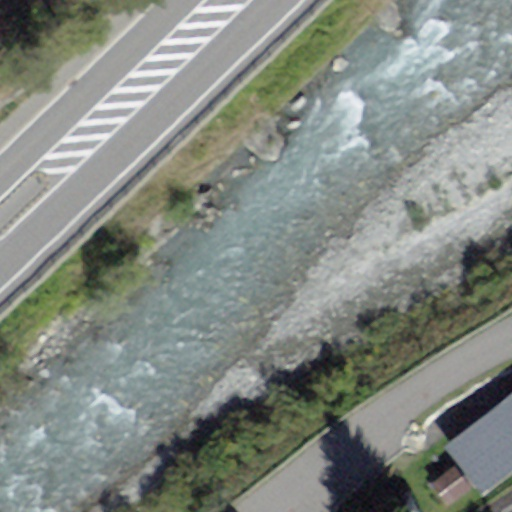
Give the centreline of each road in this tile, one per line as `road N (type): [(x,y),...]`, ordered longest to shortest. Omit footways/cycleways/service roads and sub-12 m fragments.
road 1 (secondary): [(0,269),(277,0)]
road 2 (secondary): [(179,0),(0,177)]
